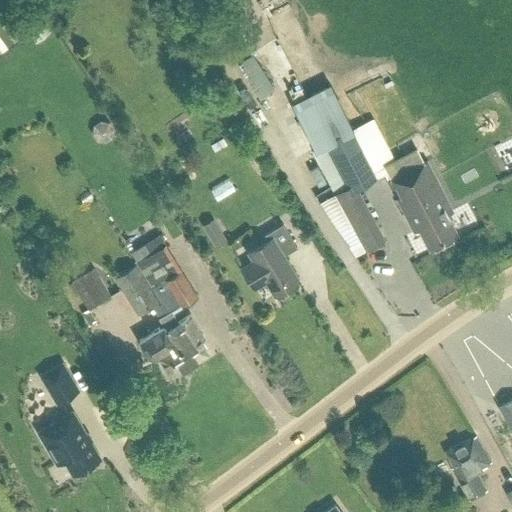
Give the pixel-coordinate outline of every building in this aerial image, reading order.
[(0,12),(0,50),(27,29),(34,39),(49,28),(30,3),(16,13),(9,5),(0,12)] [(250,53),(236,62),(257,95),(271,87),(250,53)] [(299,116),(314,146),(367,248),(384,239),(356,186),(386,170),(389,177),(386,179),(390,186),(394,184),(400,196),(396,198),(412,229),(417,226),(427,245),(456,231),(446,211),(450,209),(425,159),(423,160),(416,146),(393,158),(372,116),(350,127),(335,98),(299,116)] [(15,177),(5,161),(0,164),(0,176),(4,184),(15,177)] [(210,189),(216,199),(233,188),(227,178),(210,189)] [(133,182),(120,190),(134,212),(146,204),(133,182)] [(226,239),(212,217),(201,224),(215,246),(226,239)] [(266,238),(246,250),(251,258),(239,265),(253,287),(264,280),(272,294),(298,279),(282,253),(295,246),(281,222),(263,233),(266,238)] [(113,276),(136,313),(159,299),(135,262),(113,276)] [(93,267),(71,280),(87,307),(109,294),(93,267)] [(164,277),(179,303),(180,304),(196,294),(180,267),(164,277)] [(190,313),(178,319),(170,307),(158,316),(162,323),(163,323),(167,331),(166,331),(176,347),(178,346),(188,361),(207,350),(199,337),(203,334),(190,313)] [(170,372),(188,361),(178,346),(176,347),(166,331),(167,331),(163,323),(162,323),(138,339),(147,354),(154,355),(158,353),(170,372)] [(77,387),(61,360),(39,373),(55,400),(77,387)] [(511,396),(498,404),(511,430),(511,396)] [(62,457),(71,472),(99,455),(72,409),(36,430),(55,461),(62,457)] [(473,434),(445,450),(460,476),(457,478),(468,497),(485,487),(474,468),(489,459),(473,434)] [(341,511),(335,503),(322,511),(341,511)]
